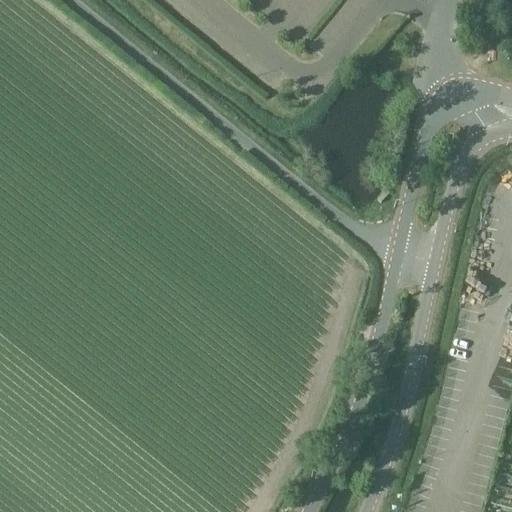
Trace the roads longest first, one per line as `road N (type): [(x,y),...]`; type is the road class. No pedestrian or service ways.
road 1 (residential): [(455,93),(423,121),(355,400),(305,511)]
road 2 (residential): [(364,511),(388,461),(460,164),(483,136)]
